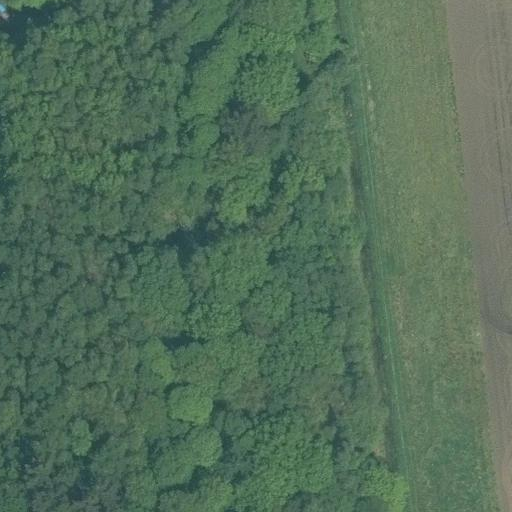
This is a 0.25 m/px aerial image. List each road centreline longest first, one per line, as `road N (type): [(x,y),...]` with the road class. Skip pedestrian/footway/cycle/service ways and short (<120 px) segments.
road 1 (track): [(186,511),(180,477),(264,0)]
road 2 (track): [(158,0),(0,25)]
